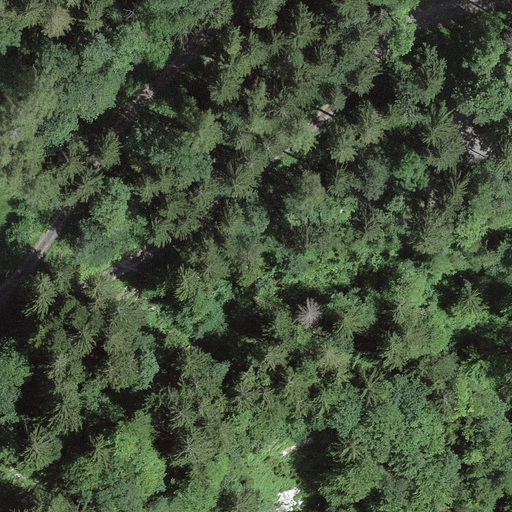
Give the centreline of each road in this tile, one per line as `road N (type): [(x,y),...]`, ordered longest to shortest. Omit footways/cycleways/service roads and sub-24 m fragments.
road 1 (track): [(0,343),(154,247),(326,113),(410,21),(470,0)]
road 2 (track): [(213,0),(181,57),(0,291)]
road 3 (track): [(511,73),(461,111),(456,129),(471,141),(511,142)]
